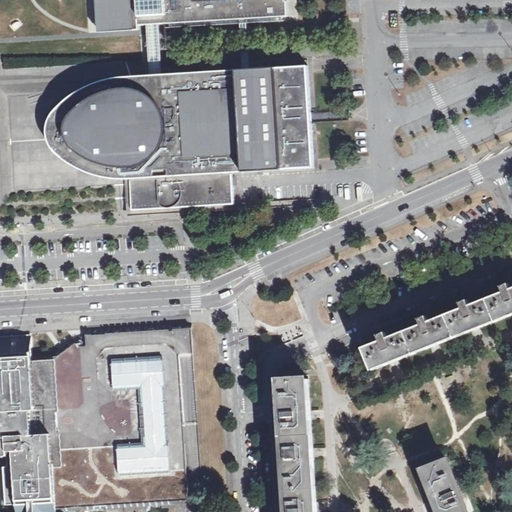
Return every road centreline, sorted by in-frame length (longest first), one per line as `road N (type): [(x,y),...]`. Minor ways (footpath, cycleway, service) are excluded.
road 1 (secondary): [(225,288),(497,164)]
road 2 (secondary): [(0,310),(225,288)]
road 3 (unclassified): [(225,288),(246,511)]
